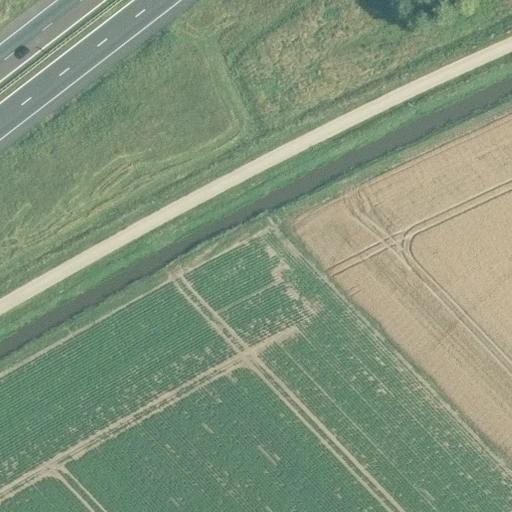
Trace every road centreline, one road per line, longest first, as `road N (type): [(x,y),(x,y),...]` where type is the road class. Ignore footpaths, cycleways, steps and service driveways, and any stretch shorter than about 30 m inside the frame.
road 1 (unclassified): [(0,300),(167,205),(511,40)]
road 2 (motorway): [(0,121),(157,0)]
